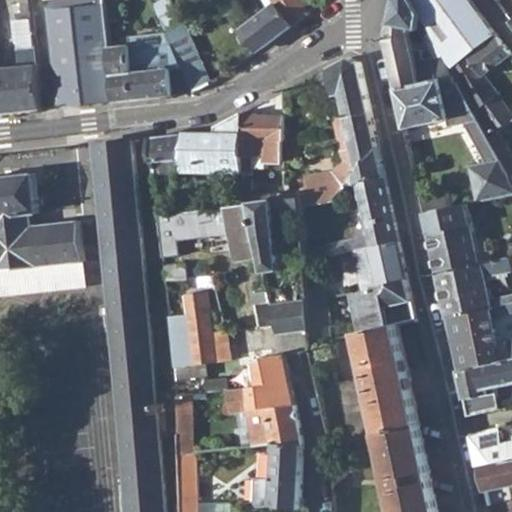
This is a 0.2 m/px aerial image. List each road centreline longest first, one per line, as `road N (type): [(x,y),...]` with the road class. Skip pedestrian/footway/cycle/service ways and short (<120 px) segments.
road 1 (residential): [(456,425),(363,9)]
road 2 (residential): [(0,137),(201,112),(363,9)]
road 3 (residential): [(298,341),(321,448),(321,511)]
